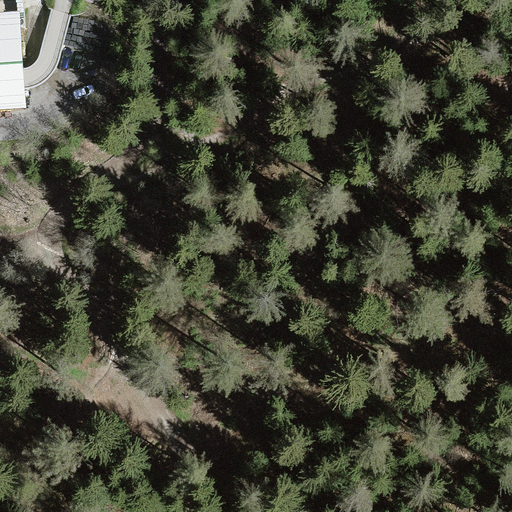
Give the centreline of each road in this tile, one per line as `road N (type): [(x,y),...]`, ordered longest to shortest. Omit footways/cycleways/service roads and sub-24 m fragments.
road 1 (track): [(65,208),(128,186),(165,160),(245,44),(280,15),(331,0)]
road 2 (track): [(205,511),(178,450),(120,370),(50,238),(65,208)]
road 3 (track): [(65,208),(152,123),(165,0)]
